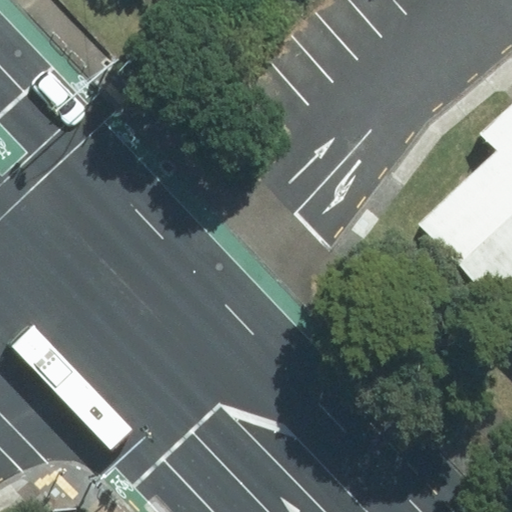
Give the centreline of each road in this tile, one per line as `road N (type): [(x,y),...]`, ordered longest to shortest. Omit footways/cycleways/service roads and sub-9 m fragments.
road 1 (primary): [(344,511),(119,272)]
road 2 (primary): [(119,272),(0,146)]
road 3 (residential): [(119,272),(0,386)]
